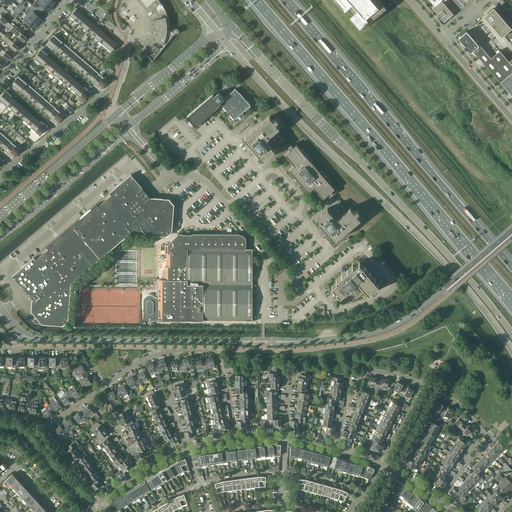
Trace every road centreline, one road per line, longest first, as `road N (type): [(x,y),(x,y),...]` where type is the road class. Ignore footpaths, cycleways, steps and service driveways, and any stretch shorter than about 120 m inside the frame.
road 1 (secondary): [(43,339),(354,336),(401,321),(511,229)]
road 2 (primary): [(227,42),(452,273),(511,350)]
road 3 (primary): [(511,335),(234,28)]
road 4 (motorway): [(255,0),(511,302)]
road 5 (motorway): [(511,267),(283,0)]
road 6 (residential): [(103,385),(147,356),(214,350),(234,438)]
road 7 (secondary): [(0,237),(128,127)]
road 8 (secondary): [(115,114),(0,214)]
road 9 (residential): [(0,174),(112,89)]
road 10 (secondary): [(219,33),(115,114)]
road 11 (secondary): [(128,127),(227,42)]
road 12 (residential): [(0,348),(80,348),(103,385)]
